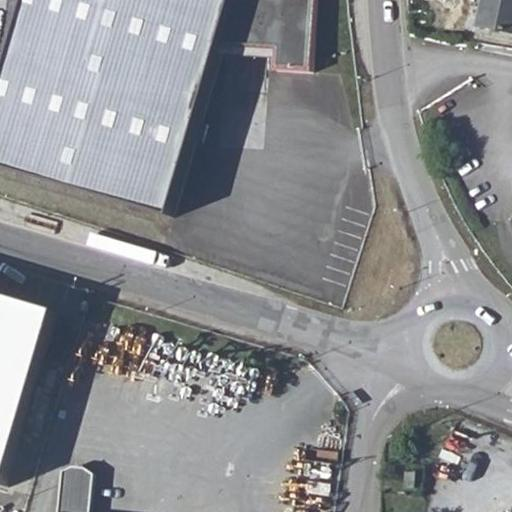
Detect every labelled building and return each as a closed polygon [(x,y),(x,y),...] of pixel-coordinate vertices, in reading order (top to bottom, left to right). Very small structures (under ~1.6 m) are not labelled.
[(30,0),(0,106),(0,168),(174,218),(223,48),(278,51),(277,71),(314,73),(318,0),(30,0)] [(485,0),(479,31),(485,32),(491,0),(485,0)] [(511,37),(511,0),(491,0),(485,32),(511,37)] [(60,307),(0,289),(0,484),(7,487),(60,307)] [(89,469),(77,468),(66,472),(61,511),(93,511),(98,475),(89,469)] [(406,473),(406,486),(416,487),(417,474),(406,473)]
